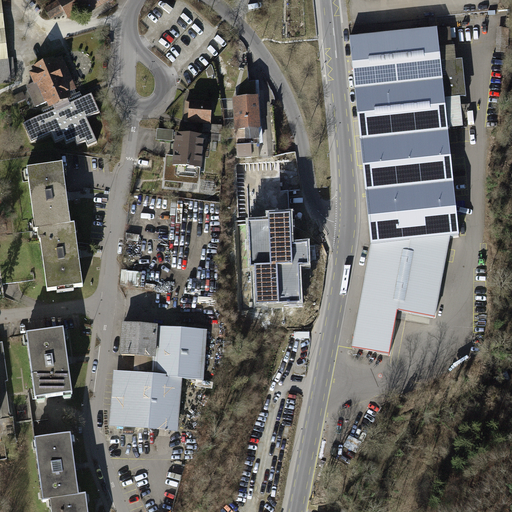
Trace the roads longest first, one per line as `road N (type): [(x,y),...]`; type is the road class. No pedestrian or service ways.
road 1 (unknown): [(323,374),(368,379),(397,369),(431,344),(451,310),(466,236),(479,52)]
road 2 (tertiary): [(348,228),(297,511)]
road 3 (unclassified): [(213,0),(269,63),(303,141),(311,191),(323,215),(348,228)]
road 4 (tertiary): [(329,0),(348,228)]
road 5 (unknown): [(330,339),(307,336),(296,345),(272,400),(245,511)]
road 6 (residential): [(123,511),(96,428),(110,306)]
road 7 (residential): [(110,306),(136,105)]
